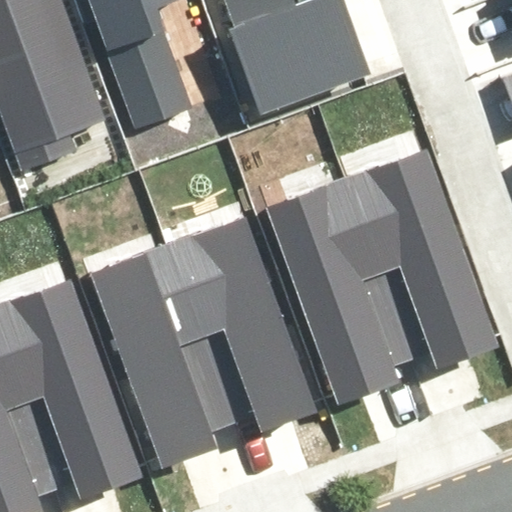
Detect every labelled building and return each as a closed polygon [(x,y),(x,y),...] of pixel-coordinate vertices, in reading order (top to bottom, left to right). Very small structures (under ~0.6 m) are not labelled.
[(0,0),(0,89),(25,155),(91,131),(86,118),(109,109),(68,0),(0,0)] [(92,0),(139,123),(191,104),(154,5),(168,0),(92,0)] [(225,0),(234,22),(225,25),(253,102),(371,59),(349,0),(296,0),(291,2),(290,0),(225,0)] [(427,148),(352,176),(412,337),(434,329),(445,357),(497,337),(427,148)] [(271,205),(339,389),(394,369),(387,348),(412,337),(352,176),(271,205)] [(249,212),(174,239),(233,401),(256,393),(266,420),(319,401),(249,212)] [(93,268),(161,452),(216,432),(208,411),(233,401),(174,239),(93,268)] [(62,273),(0,295),(0,336),(47,463),(69,454),(79,482),(132,463),(62,273)] [(0,504),(29,494),(21,473),(47,463),(0,336),(0,504)]
